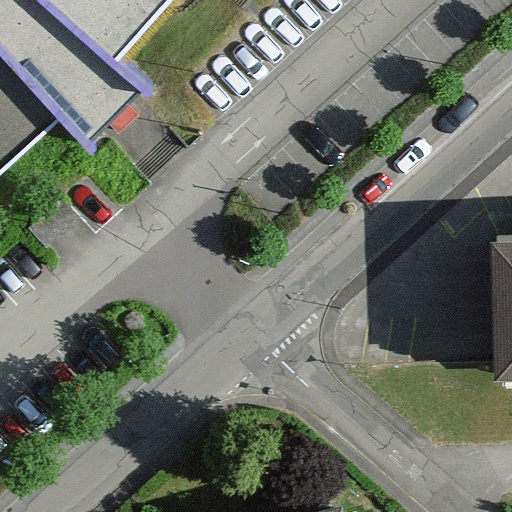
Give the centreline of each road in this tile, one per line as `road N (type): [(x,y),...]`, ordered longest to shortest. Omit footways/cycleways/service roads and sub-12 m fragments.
road 1 (unknown): [(281,324),(156,247),(0,396)]
road 2 (residential): [(511,108),(281,324)]
road 3 (residential): [(281,324),(65,511)]
road 4 (residential): [(466,511),(281,324)]
